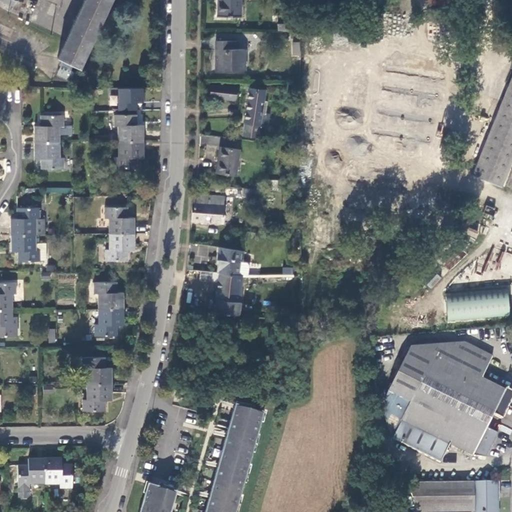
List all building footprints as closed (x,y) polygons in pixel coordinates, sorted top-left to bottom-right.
[(83,0),(56,58),(78,69),(110,0),(83,0)] [(240,15),(240,3),(218,2),(218,15),(240,15)] [(216,41),(216,70),(245,70),(245,49),(237,49),(237,41),(216,41)] [(511,77),(472,177),(501,188),(511,160),(511,77)] [(210,98),(234,101),(236,86),(226,85),(226,87),(211,85),(210,98)] [(243,135),(258,138),(260,126),(261,126),(265,92),(249,90),(244,123),(243,135)] [(120,125),(120,141),(145,141),(145,125),(138,125),(138,114),(116,115),(116,125),(120,125)] [(35,126),(35,142),(60,142),(60,135),(72,135),(71,125),(63,126),(63,115),(41,116),(42,125),(35,126)] [(200,135),(200,144),(219,146),(220,136),(200,135)] [(145,141),(120,141),(120,157),(117,157),(117,168),(139,168),(139,157),(145,157),(145,141)] [(60,142),(35,142),(35,158),(42,158),(42,168),(64,168),(64,158),(60,158),(60,142)] [(217,172),(238,175),(241,150),(220,147),(217,172)] [(270,180),(270,189),(283,190),(283,180),(270,180)] [(225,197),(193,194),(193,200),(191,221),(223,223),(225,197)] [(110,217),(110,234),(135,234),(135,217),(128,217),(128,207),(106,207),(106,217),(110,217)] [(11,218),(11,234),(36,234),(45,234),(45,218),(40,218),(40,208),(18,208),(18,218),(11,218)] [(36,234),(11,234),(11,250),(18,250),(18,261),(41,261),(41,260),(46,260),(46,243),(37,243),(36,234)] [(135,234),(110,234),(110,250),(106,250),(107,260),(129,260),(129,250),(135,250),(135,234)] [(242,263),(243,251),(218,248),(217,260),(220,260),(220,264),(218,263),(217,272),(224,273),(224,274),(238,275),(239,262),(242,263)] [(242,263),(239,262),(238,275),(243,276),(243,275),(248,275),(249,266),(247,263),(242,263)] [(216,313),(239,315),(243,276),(238,275),(224,274),(224,273),(217,272),(214,272),(214,279),(219,279),(219,282),(218,282),(218,283),(219,284),(218,299),(217,299),(217,301),(216,313)] [(99,292),(100,309),(125,308),(125,292),(118,292),(118,281),(95,282),(95,292),(99,292)] [(0,309),(14,309),(13,293),(16,293),(16,283),(0,282),(0,309)] [(445,294),(447,322),(510,316),(508,289),(445,294)] [(125,308),(100,309),(100,325),(96,325),(96,335),(119,335),(119,325),(125,325),(125,308)] [(14,309),(0,309),(0,336),(17,336),(17,326),(14,326),(14,309)] [(47,329),(48,342),(56,342),(55,328),(47,329)] [(405,357),(391,387),(388,391),(385,400),(386,421),(393,440),(440,463),(449,444),(472,456),(486,457),(498,434),(487,429),(494,415),(501,419),(511,396),(511,395),(482,380),(493,357),(463,342),(410,346),(405,357)] [(86,367),(86,384),(112,383),(111,367),(105,367),(104,357),(83,357),(83,367),(86,367)] [(112,383),(86,384),(86,400),(84,400),(84,410),(106,410),(106,399),(112,399),(112,383)] [(235,511),(264,408),(264,407),(262,413),(237,406),(236,409),(233,408),(226,434),(229,435),(227,439),(225,439),(218,464),(220,465),(219,469),(216,468),(209,495),(212,495),(211,499),(208,499),(204,511),(235,511)] [(46,484),(46,459),(30,459),(30,466),(19,466),(19,488),(19,497),(22,499),(28,499),(30,496),(30,485),(46,484)] [(62,459),(46,459),(46,484),(63,484),(63,488),(73,488),(73,466),(62,466),(62,459)] [(172,491),(157,487),(147,484),(149,479),(148,479),(138,511),(171,511),(176,496),(171,494),(172,491)] [(498,490),(498,482),(409,483),(415,511),(455,511),(473,511),(497,511),(498,499),(498,490)]
